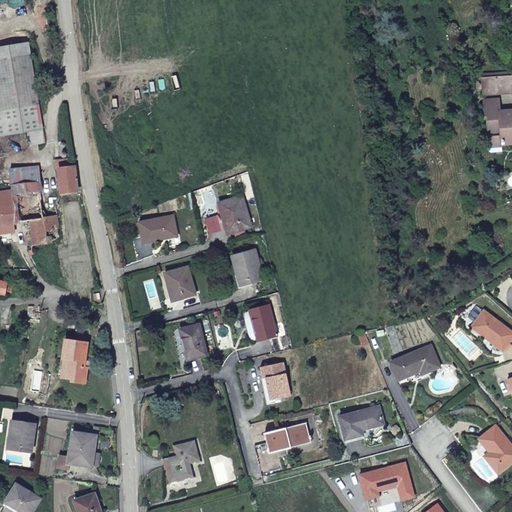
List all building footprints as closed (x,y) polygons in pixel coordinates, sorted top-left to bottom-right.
[(0,134),(27,131),(28,145),(42,143),(30,42),(0,45),(0,134)] [(501,55),(505,61),(510,58),(507,52),(507,46),(506,44),(498,44),(496,51),(501,55)] [(511,77),(497,78),(498,94),(511,92),(511,77)] [(482,79),(482,81),(483,95),(498,94),(497,78),(482,79)] [(499,117),(499,112),(498,100),(483,101),(484,118),(487,118),(499,117)] [(511,111),(499,112),(499,117),(487,118),(488,137),(501,136),(501,144),(511,143),(511,111)] [(76,191),(74,167),(68,167),(68,159),(55,160),(54,169),(58,169),(60,192),(76,191)] [(11,191),(0,192),(0,225),(30,222),(33,244),(42,244),(58,239),(55,216),(57,216),(54,208),(48,209),(49,217),(42,218),(36,183),(38,183),(36,167),(10,170),(11,191)] [(218,203),(221,214),(226,212),(232,232),(251,226),(242,196),(218,203)] [(226,212),(221,214),(227,233),(232,232),(226,212)] [(172,216),(139,223),(143,242),(176,235),(172,216)] [(254,250),(232,256),(239,282),(249,280),(250,282),(262,279),(254,250)] [(187,267),(164,273),(171,297),(182,295),(182,297),(194,294),(187,267)] [(13,285),(0,281),(0,293),(4,294),(5,291),(12,292),(13,285)] [(27,307),(26,320),(39,321),(38,306),(27,307)] [(269,306),(249,310),(257,340),(276,335),(269,306)] [(8,335),(25,337),(26,320),(27,307),(10,308),(8,335)] [(511,336),(511,331),(484,310),(472,326),(501,351),(511,336)] [(198,325),(180,329),(187,359),(206,354),(198,325)] [(365,331),(357,333),(362,344),(369,342),(365,331)] [(84,383),(87,368),(83,367),(84,361),(87,343),(64,340),(63,359),(66,360),(64,378),(71,379),(71,381),(84,383)] [(430,345),(390,362),(397,380),(420,371),(421,374),(439,367),(430,345)] [(284,362),(260,367),(262,378),(265,378),(270,400),(291,395),(284,362)] [(378,406),(339,417),(344,439),(362,435),(361,430),(383,424),(378,406)] [(34,425),(11,421),(8,446),(19,448),(18,450),(31,452),(34,425)] [(305,423),(264,433),(269,453),(310,442),(305,423)] [(479,439),(489,452),(490,453),(492,452),(494,455),(487,460),(497,473),(511,461),(511,459),(511,447),(495,426),(479,439)] [(91,464),(92,453),(95,436),(72,432),(69,456),(59,455),(57,467),(67,469),(68,463),(68,459),(69,459),(79,461),(79,464),(90,466),(91,464)] [(176,455),(163,459),(169,482),(193,476),(190,463),(199,460),(194,441),(174,446),(176,455)] [(31,511),(39,499),(15,484),(4,502),(20,511),(31,511)] [(99,511),(94,494),(73,500),(77,511),(99,511)]
